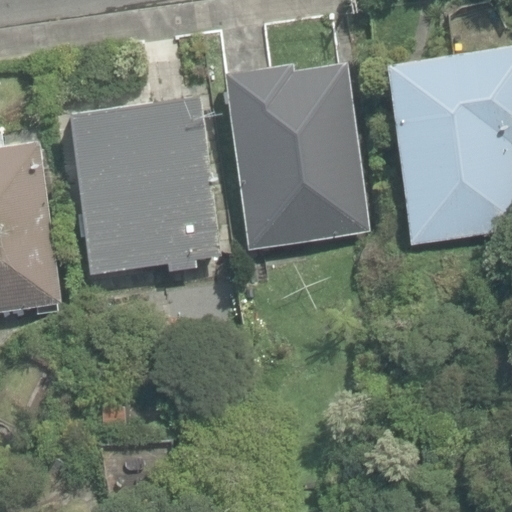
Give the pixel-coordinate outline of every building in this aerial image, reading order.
[(511,42),(381,60),(405,244),(511,229),(511,144),(511,143),(511,142),(511,42)] [(221,70),(247,246),(368,228),(342,59),(292,66),(291,60),(221,70)] [(66,109),(88,273),(165,262),(166,270),(193,267),(192,258),(220,255),(198,91),(66,109)] [(0,309),(60,300),(34,138),(0,143),(0,309)] [(89,430),(126,427),(124,404),(87,407),(89,430)] [(66,492),(83,485),(74,464),(57,471),(66,492)]
